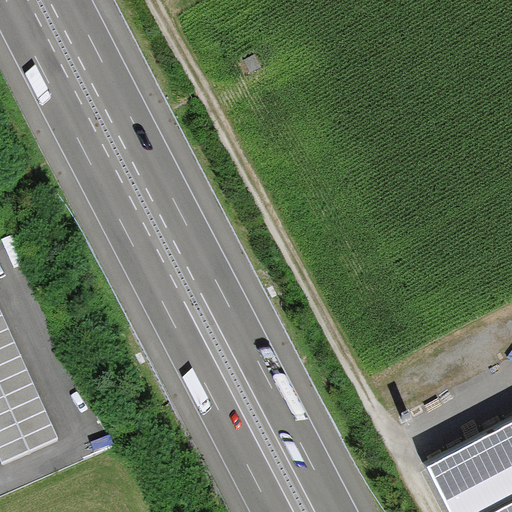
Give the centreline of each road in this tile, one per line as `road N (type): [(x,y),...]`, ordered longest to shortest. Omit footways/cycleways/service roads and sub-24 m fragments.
road 1 (track): [(153,0),(428,511)]
road 2 (motorway): [(337,511),(73,0)]
road 3 (motorway): [(13,0),(275,511)]
